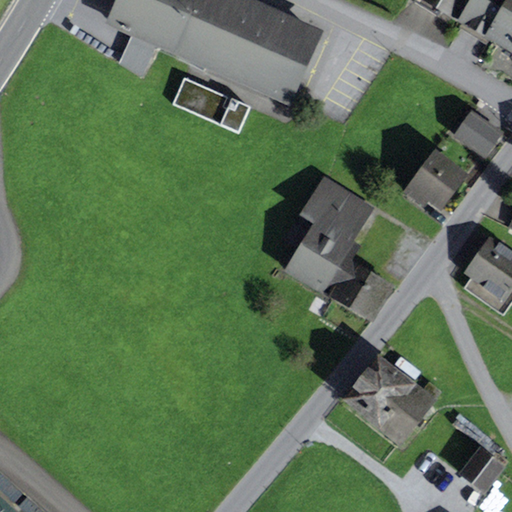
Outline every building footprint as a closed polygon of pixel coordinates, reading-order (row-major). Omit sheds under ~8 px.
[(131,36),(133,33),(135,33),(140,36),(157,43),(288,101),(292,91),(317,36),(234,0),(127,0),(116,25),(118,26),(116,29),(131,36)] [(425,0),(463,23),(476,0),(425,0)] [(489,38),(511,51),(511,0),(476,0),(463,23),(464,23),(489,38)] [(485,45),(489,38),(464,23),(460,30),(485,45)] [(131,42),(120,65),(141,77),(153,51),(157,43),(140,36),(135,33),(131,42)] [(250,109),(184,80),(173,106),(238,135),(250,109)] [(451,133),(484,156),(499,135),(466,112),(451,133)] [(435,157),(407,194),(421,204),(426,197),(439,207),(462,177),(435,157)] [(370,211),(325,183),(304,217),(318,226),(319,225),(350,244),(370,211)] [(350,244),(319,225),(318,226),(289,273),(320,292),(350,244)] [(511,288),(511,255),(490,240),(467,274),(472,278),(503,300),(511,288)] [(391,288),(350,263),(358,250),(350,244),(320,292),(329,297),(331,293),(372,319),(391,288)] [(464,290),(503,317),(511,304),(511,288),(503,300),(472,278),(464,290)] [(422,374),(401,358),(396,364),(417,380),(422,374)] [(346,401),(399,443),(431,403),(378,361),(346,401)] [(462,475),(484,493),(504,468),(481,451),(462,475)]
